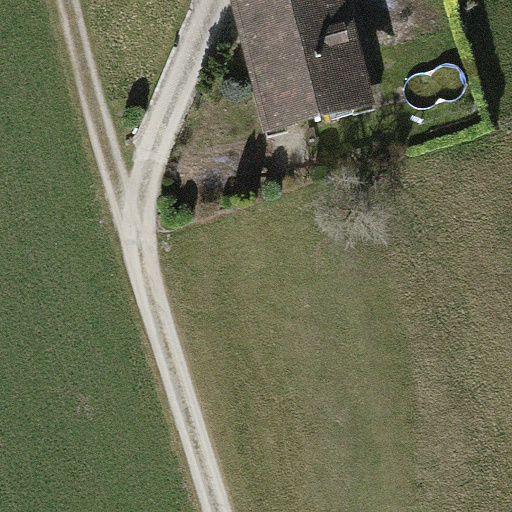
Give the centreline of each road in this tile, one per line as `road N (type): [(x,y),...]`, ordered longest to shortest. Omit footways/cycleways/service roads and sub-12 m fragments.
road 1 (track): [(218,511),(128,227),(70,0)]
road 2 (track): [(128,227),(212,0)]
